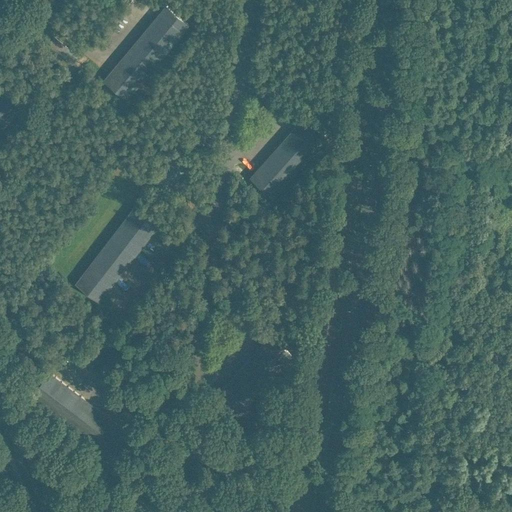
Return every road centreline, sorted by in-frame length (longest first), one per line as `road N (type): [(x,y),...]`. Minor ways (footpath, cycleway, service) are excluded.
road 1 (secondary): [(400,0),(326,511)]
road 2 (residential): [(183,434),(83,364),(186,231),(218,205)]
